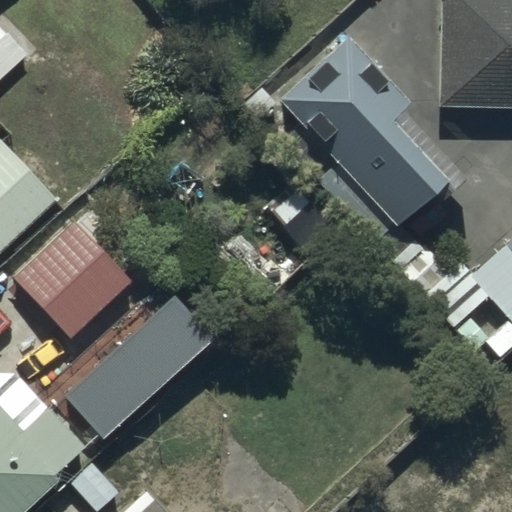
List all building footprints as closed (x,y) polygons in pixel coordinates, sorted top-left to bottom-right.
[(511,0),(436,0),(434,98),(511,98),(511,0)] [(340,26),(270,88),(380,213),(434,166),(382,106),(398,92),(340,26)] [(0,68),(20,50),(0,28),(0,68)] [(0,238),(49,192),(0,140),(0,238)] [(9,268),(63,329),(123,274),(68,214),(9,268)] [(484,292),(510,319),(511,317),(511,223),(467,267),(437,235),(424,247),(411,233),(381,262),(446,329),(484,292)] [(174,294),(63,394),(103,438),(214,337),(174,294)] [(0,511),(9,511),(54,473),(46,464),(75,438),(39,398),(13,421),(0,405),(0,511)] [(511,511),(511,486),(509,489),(467,444),(395,511),(511,511)] [(168,511),(140,481),(107,511),(103,506),(95,511),(168,511)]
